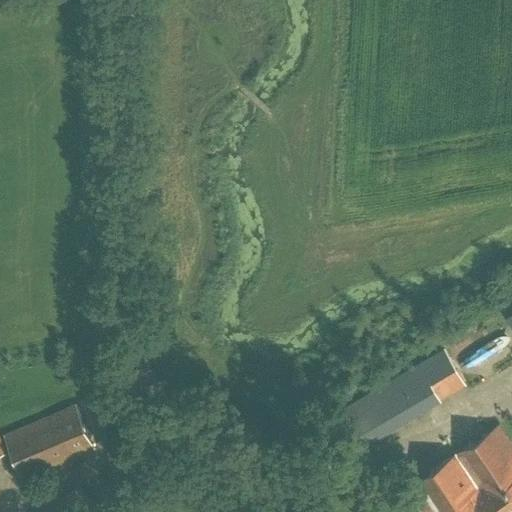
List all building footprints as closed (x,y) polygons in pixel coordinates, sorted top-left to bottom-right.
[(471,379),(511,356),(511,337),(463,364),(471,379)] [(352,451),(422,412),(421,409),(466,385),(445,348),(399,373),(330,414),(352,451)] [(23,479),(94,448),(76,404),(4,433),(23,479)] [(511,511),(511,445),(499,426),(415,481),(417,484),(406,492),(418,511),(511,511)] [(85,511),(97,503),(81,481),(41,511),(85,511)]
